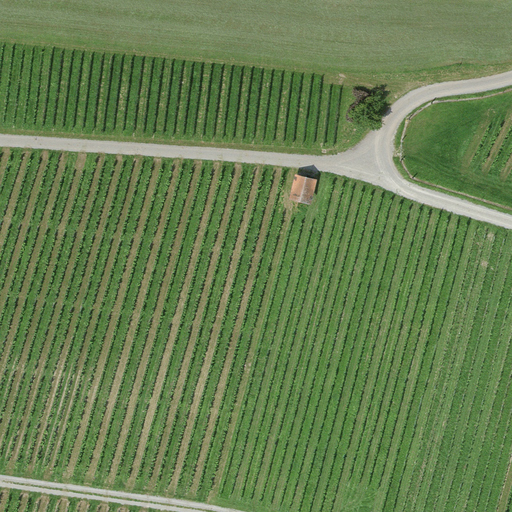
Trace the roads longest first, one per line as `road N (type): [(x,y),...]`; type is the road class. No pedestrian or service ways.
road 1 (track): [(406,192),(318,167),(0,146)]
road 2 (track): [(511,222),(406,192),(389,176),(386,151),(395,123),(414,104),(511,82)]
road 3 (track): [(190,511),(0,484)]
